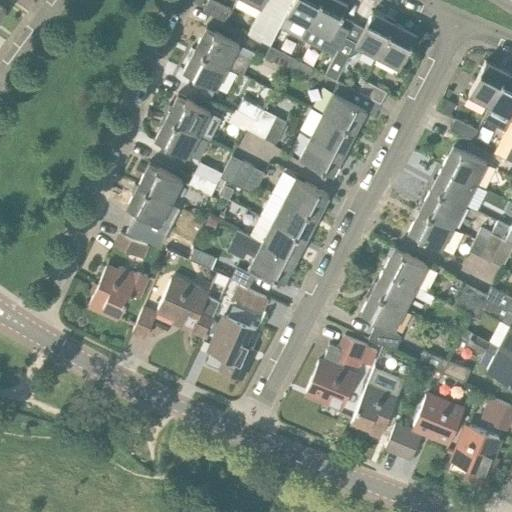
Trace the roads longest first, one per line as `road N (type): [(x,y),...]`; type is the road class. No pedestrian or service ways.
road 1 (residential): [(463,20),(245,436)]
road 2 (residential): [(33,332),(173,0)]
road 3 (tertiary): [(245,436),(33,332)]
road 4 (tertiary): [(429,511),(245,436)]
